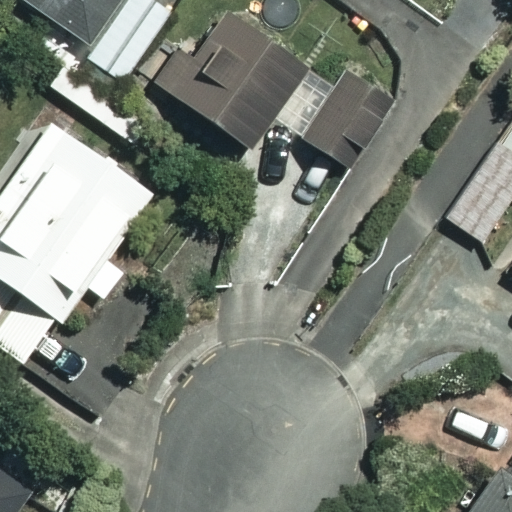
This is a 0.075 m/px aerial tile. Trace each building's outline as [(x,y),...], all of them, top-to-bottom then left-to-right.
[(181,0),(177,7),(166,0),(0,0),(0,12),(134,98),(147,78),(249,143),(267,115),(345,165),(390,95),(308,43),(294,64),(193,0),(181,0)] [(511,107),(433,223),(511,276),(511,107)] [(153,187),(53,115),(0,188),(0,345),(89,409),(137,343),(74,297),(153,187)] [(0,511),(10,511),(29,485),(0,464),(0,511)] [(511,511),(511,480),(491,467),(461,511),(511,511)]
